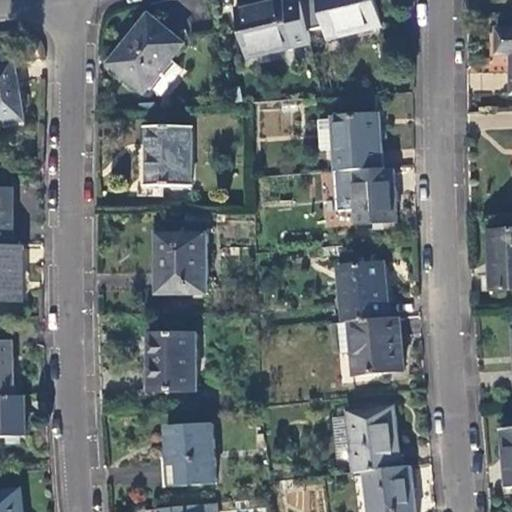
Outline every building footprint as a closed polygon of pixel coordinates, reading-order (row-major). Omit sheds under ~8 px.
[(247,59),(312,44),(309,31),(301,0),(284,0),(236,12),(247,59)] [(376,0),(301,0),(309,31),(330,27),(333,40),(383,28),(376,0)] [(185,46),(151,18),(112,66),(146,94),(152,87),(172,62),(185,46)] [(511,31),(500,31),(500,56),(511,55),(511,31)] [(184,71),(172,62),(152,87),(164,97),(184,71)] [(15,63),(0,65),(0,115),(2,125),(26,121),(15,63)] [(333,120),(337,174),(354,173),(385,170),(381,117),(333,120)] [(192,189),(193,130),(148,130),(148,189),(192,189)] [(399,223),(396,170),(385,170),(354,173),(359,227),(399,223)] [(0,192),(0,247),(14,248),(14,193),(0,192)] [(511,231),(492,232),(495,291),(511,290),(511,231)] [(210,296),(209,238),(160,238),(159,257),(164,257),(165,295),(210,296)] [(0,301),(24,302),(24,248),(14,248),(0,247),(0,301)] [(341,271),(346,325),(352,324),(392,320),(385,268),(341,271)] [(407,373),(401,319),(392,320),(352,324),(356,355),(358,378),(407,373)] [(344,356),(356,355),(352,324),(346,325),(342,325),(344,356)] [(199,338),(152,338),(152,394),(198,395),(199,338)] [(0,397),(17,397),(15,343),(0,342),(0,397)] [(0,438),(28,437),(26,397),(17,397),(0,397),(0,438)] [(352,450),(355,475),(365,474),(401,469),(394,412),(348,416),(348,422),(352,450)] [(337,451),(352,450),(348,422),(334,423),(337,451)] [(218,487),(214,427),(168,431),(173,489),(218,487)] [(416,511),(411,468),(401,469),(365,474),(367,492),(370,492),(371,511),(416,511)] [(0,493),(0,511),(23,511),(21,491),(0,493)]
